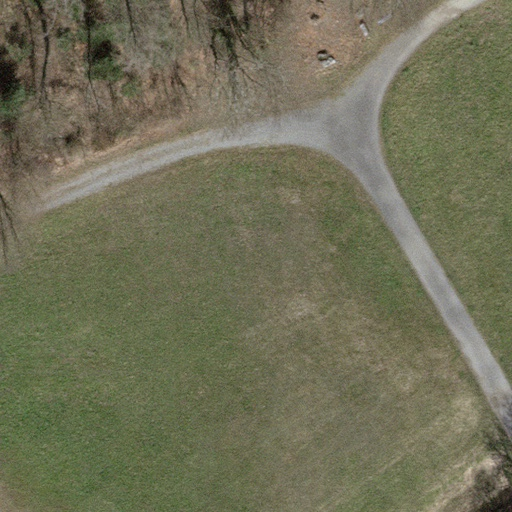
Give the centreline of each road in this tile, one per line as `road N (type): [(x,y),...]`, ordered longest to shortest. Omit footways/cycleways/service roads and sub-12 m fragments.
road 1 (track): [(511,440),(330,95)]
road 2 (track): [(330,95),(479,0)]
